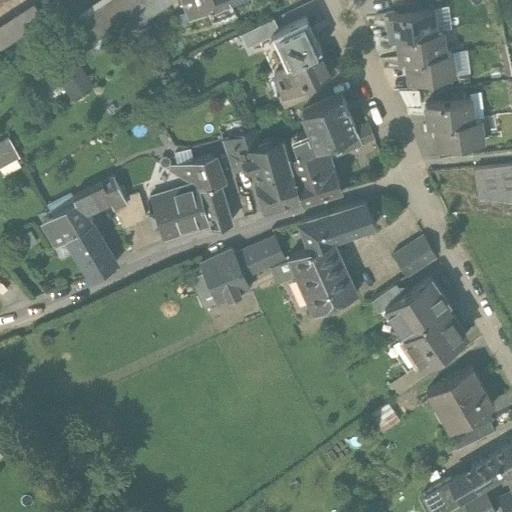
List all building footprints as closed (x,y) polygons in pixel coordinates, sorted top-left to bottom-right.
[(57,0),(52,0),(38,10),(43,19),(62,6),(57,0)] [(106,26),(145,0),(102,0),(71,21),(93,55),(115,40),(106,26)] [(210,10),(226,3),(224,0),(181,0),(189,18),(210,10)] [(235,15),(229,1),(226,3),(210,10),(216,22),(235,15)] [(0,47),(43,19),(38,10),(32,2),(0,23),(0,47)] [(389,33),(396,32),(434,27),(431,5),(386,10),(389,33)] [(272,34),(286,64),(319,48),(304,16),(278,29),(271,32),(272,34)] [(278,29),(272,17),(240,33),(246,46),(272,34),(271,32),(278,29)] [(440,27),(434,27),(396,32),(399,55),(405,54),(443,49),(440,27)] [(325,61),(319,48),(286,64),(272,70),(282,90),(283,92),(302,83),(302,82),(311,78),(312,79),(316,77),(317,78),(331,72),(333,69),(329,61),(325,61)] [(450,48),(443,49),(405,54),(408,77),(453,71),(450,48)] [(40,82),(50,97),(66,86),(74,99),(98,83),(79,55),(40,82)] [(498,65),(489,66),(490,74),(499,73),(498,65)] [(308,93),(302,83),(283,92),(282,90),(277,92),(282,104),(308,93)] [(341,93),(303,109),(313,136),(309,139),(307,134),(305,133),(291,139),(297,154),(324,142),(328,157),(362,142),(374,138),(368,123),(355,129),(345,105),(346,105),(341,93)] [(427,122),(434,121),(472,116),(469,93),(424,99),(427,122)] [(478,115),(472,116),(434,121),(437,144),(460,141),(481,138),(478,115)] [(253,130),(221,140),(232,172),(251,166),(264,208),(291,200),(290,195),(299,192),(295,179),(298,177),(290,157),(282,138),(258,145),(253,130)] [(24,166),(9,139),(0,143),(0,171),(4,178),(24,166)] [(462,152),(460,141),(437,144),(438,155),(462,152)] [(290,195),(291,200),(294,206),(341,191),(333,166),(331,167),(328,157),(324,142),(297,154),(290,157),(298,177),(295,179),(299,192),(290,195)] [(175,152),(178,163),(193,159),(190,148),(175,152)] [(223,181),(214,154),(193,159),(178,163),(170,165),(168,170),(185,178),(197,180),(198,187),(218,183),(223,181)] [(511,160),(474,165),(478,195),(511,197),(511,160)] [(90,220),(84,212),(109,200),(121,224),(134,220),(133,219),(125,199),(123,195),(113,175),(72,195),(74,201),(41,220),(55,242),(65,236),(90,220)] [(162,237),(208,223),(198,187),(197,180),(149,195),(162,237)] [(231,222),(218,183),(198,187),(208,223),(209,229),(231,222)] [(138,190),(123,195),(125,199),(133,219),(145,215),(138,190)] [(364,201),(298,221),(308,245),(309,248),(331,238),(331,240),(375,225),(364,201)] [(116,262),(90,220),(65,236),(90,278),(116,262)] [(37,244),(30,232),(17,240),(24,252),(37,244)] [(274,235),(234,253),(244,275),(284,258),(274,235)] [(392,254),(405,275),(436,256),(423,235),(392,254)] [(309,248),(308,245),(287,255),(289,259),(271,268),(278,284),(296,275),(312,312),(356,294),(331,240),(331,238),(309,248)] [(231,247),(198,262),(216,302),(249,287),(244,275),(234,253),(231,247)] [(205,307),(216,302),(198,262),(187,267),(205,307)] [(399,295),(382,306),(383,307),(402,334),(445,305),(448,303),(429,274),(399,295)] [(378,311),(383,307),(382,306),(399,295),(392,284),(370,299),(378,311)] [(465,332),(445,305),(402,334),(387,344),(406,372),(465,332)] [(470,364),(425,390),(448,429),(493,403),(470,364)] [(399,420),(386,403),(370,414),(383,432),(399,420)] [(492,432),(488,422),(475,428),(473,425),(443,439),(448,452),(492,432)] [(511,440),(449,478),(458,495),(504,469),(511,464),(511,440)] [(431,510),(458,495),(449,478),(417,496),(420,500),(424,498),(431,510)] [(492,511),(481,487),(465,495),(473,511),(492,511)] [(503,511),(511,511),(511,488),(496,495),(503,511)]
